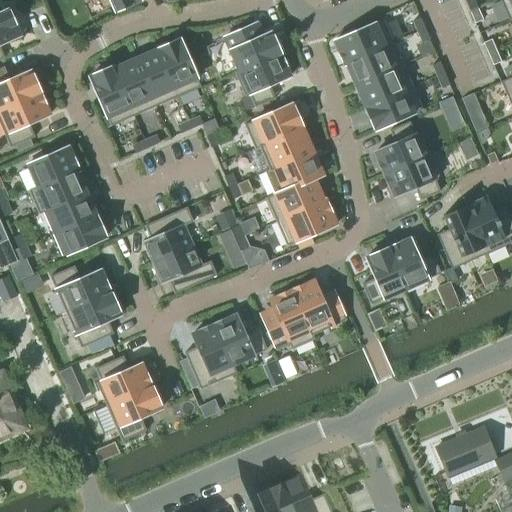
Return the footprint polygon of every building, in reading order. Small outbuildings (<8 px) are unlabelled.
[(109,0),(114,11),(117,10),(129,4),(138,0),(109,0)] [(474,0),(464,0),(470,12),(478,8),(474,0)] [(511,0),(500,0),(509,20),(511,18),(511,0)] [(478,8),(470,12),(474,23),(483,19),(478,8)] [(0,58),(4,57),(0,49),(0,43),(19,35),(14,24),(9,11),(8,11),(7,9),(0,12),(0,58)] [(419,17),(412,21),(417,32),(424,28),(419,17)] [(333,41),(343,64),(393,42),(383,19),(333,41)] [(234,73),(235,73),(280,54),(279,53),(280,53),(272,36),(270,32),(257,38),(252,25),(224,37),(239,71),(234,73)] [(424,28),(417,32),(422,43),(429,39),(424,28)] [(159,48),(156,49),(177,96),(200,86),(179,39),(177,40),(158,48),(159,48)] [(491,39),(483,42),(488,54),(496,50),(491,39)] [(346,64),(355,85),(402,64),(393,42),(343,64),(344,65),(346,64)] [(156,49),(134,59),(155,106),(177,96),(156,49)] [(496,50),(488,54),(493,65),(501,61),(496,50)] [(280,54),(235,73),(244,95),(249,93),(254,106),(274,98),(268,85),(289,76),(285,66),(289,65),(284,54),(280,56),(280,54)] [(113,66),(112,66),(133,116),(155,106),(134,59),(114,68),(113,66)] [(439,61),(431,65),(436,75),(444,72),(439,61)] [(355,85),(365,107),(412,86),(402,64),(355,85)] [(0,109),(40,92),(39,91),(40,91),(32,74),(32,75),(30,70),(9,80),(3,66),(0,67),(0,109)] [(93,74),(89,76),(110,126),(133,116),(112,66),(110,67),(109,67),(93,74)] [(444,72),(436,75),(441,88),(449,84),(444,72)] [(511,75),(500,81),(511,108),(511,75)] [(412,86),(365,107),(366,109),(365,109),(373,128),(374,127),(375,130),(422,109),(412,86)] [(40,92),(0,109),(0,124),(10,147),(34,136),(28,123),(49,114),(40,92)] [(291,103),(244,124),(254,148),(301,128),(301,126),(301,125),(298,118),(301,116),(296,105),(292,107),(291,103)] [(199,116),(188,120),(191,128),(202,123),(199,116)] [(482,116),(471,121),(475,132),(487,127),(482,116)] [(191,128),(188,120),(177,125),(180,133),(191,128)] [(374,152),(383,174),(429,154),(419,132),(415,134),(409,121),(389,130),(395,143),(374,152)] [(301,128),(254,148),(255,149),(259,147),(268,168),(264,170),(264,171),(311,151),(301,128)] [(214,133),(206,136),(211,147),(218,144),(214,133)] [(156,134),(144,140),(147,147),(159,142),(156,134)] [(144,140),(132,145),(135,153),(147,147),(144,140)] [(28,190),(28,191),(78,169),(68,146),(27,164),(37,186),(28,190)] [(311,151),(264,171),(274,193),(265,197),(266,198),(322,174),(311,151)] [(493,152),(485,155),(489,165),(497,161),(493,152)] [(429,154),(383,174),(393,196),(414,187),(420,200),(439,191),(434,178),(438,176),(429,154)] [(78,169),(28,191),(38,213),(85,192),(76,171),(78,170),(78,169)] [(231,173),(224,176),(228,187),(236,184),(231,173)] [(322,174),(266,198),(276,221),(325,200),(325,199),(322,200),(313,179),(322,175),(322,174)] [(236,184),(228,187),(233,198),(241,195),(236,184)] [(85,192),(38,213),(38,214),(43,212),(52,233),(95,214),(94,213),(96,213),(92,202),(90,203),(85,192)] [(486,196),(464,206),(485,254),(511,241),(511,221),(504,204),(492,209),(486,196)] [(6,200),(0,203),(0,206),(4,216),(11,213),(6,200)] [(325,200),(276,221),(286,245),(336,224),(325,200)] [(451,235),(439,240),(451,269),(485,254),(464,206),(442,215),(451,235)] [(186,207),(144,225),(150,237),(142,240),(152,262),(192,245),(183,225),(192,221),(186,207)] [(232,212),(217,218),(222,230),(237,223),(232,212)] [(95,214),(52,233),(62,256),(105,237),(104,235),(96,216),(95,214)] [(238,225),(231,228),(236,239),(243,236),(238,225)] [(21,234),(13,237),(18,248),(25,244),(21,234)] [(295,242),(298,249),(309,244),(312,243),(309,235),(295,242)] [(243,236),(236,239),(241,250),(248,247),(243,236)] [(409,238),(387,248),(405,288),(440,273),(431,253),(418,259),(409,238)] [(25,244),(18,248),(23,259),(30,255),(25,244)] [(192,245),(152,262),(161,284),(169,281),(174,293),(216,275),(210,261),(201,264),(192,245)] [(370,255),(365,257),(374,278),(361,284),(370,303),(405,288),(387,248),(386,248),(370,255)] [(240,251),(228,256),(234,268),(245,263),(240,251)] [(74,265),(49,276),(65,311),(110,291),(100,269),(79,279),(74,265)] [(7,275),(0,278),(0,296),(2,302),(14,297),(16,296),(7,275)] [(26,279),(21,281),(26,293),(31,291),(26,279)] [(313,280),(291,290),(313,339),(314,339),(312,334),(346,319),(335,295),(322,301),(313,280)] [(262,318),(276,350),(289,344),(291,349),(313,339),(291,290),(288,291),(286,287),(270,294),(272,298),(269,299),(275,312),(262,318)] [(111,293),(110,291),(65,311),(80,347),(113,333),(107,320),(120,314),(118,310),(111,293)] [(455,297),(444,302),(444,303),(448,310),(458,305),(455,298),(455,297)] [(375,310),(365,314),(372,331),(373,331),(383,326),(375,310)] [(235,314),(213,324),(235,373),(236,373),(232,364),(266,349),(257,329),(244,335),(235,314)] [(235,373),(213,324),(191,333),(197,346),(184,352),(200,388),(235,373)] [(96,382),(106,404),(151,385),(149,382),(153,380),(146,364),(142,366),(141,363),(128,368),(122,355),(95,367),(100,381),(96,382)] [(298,355),(282,362),(286,371),(288,376),(304,369),(302,364),(298,355)] [(274,360),(265,364),(270,375),(279,371),(274,360)] [(69,368),(58,373),(62,383),(73,378),(69,368)] [(0,436),(22,427),(0,376),(0,436)] [(151,385),(106,404),(121,440),(145,430),(140,417),(161,408),(159,403),(152,387),(151,387),(151,385)] [(495,456),(483,427),(436,447),(448,475),(495,456)] [(106,446),(94,451),(96,456),(99,463),(111,457),(108,451),(106,446)] [(511,477),(511,451),(493,459),(503,481),(511,477)] [(301,475),(280,485),(291,511),(331,511),(324,494),(312,500),(301,475)] [(503,511),(511,508),(511,477),(503,481),(498,483),(503,495),(494,499),(500,511),(503,511)] [(265,511),(291,511),(280,485),(258,494),(258,495),(265,511)]
